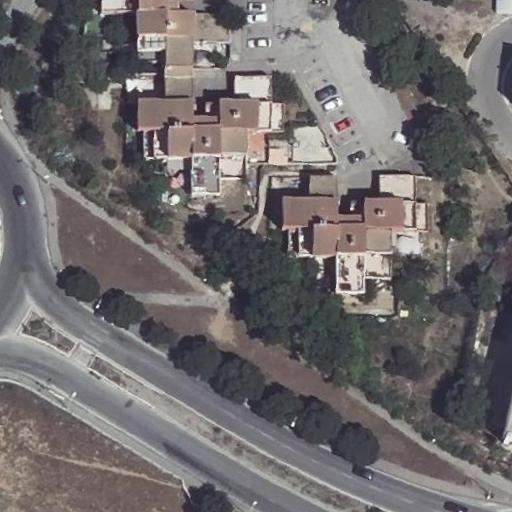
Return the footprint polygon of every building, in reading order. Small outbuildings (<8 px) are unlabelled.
[(160,0),(98,0),(98,17),(134,18),(133,63),(160,64),(159,82),(189,83),(189,44),(224,45),(225,18),(171,17),(160,17),(160,0)] [(171,17),(170,0),(160,0),(160,17),(171,17)] [(189,83),(159,82),(159,107),(133,106),(133,135),(142,135),(141,165),(188,166),(187,197),(217,198),(217,178),(241,179),(242,134),(281,134),(282,108),(267,107),(267,79),(231,78),(230,107),(218,107),(218,127),(218,137),(188,136),(188,126),(189,83)] [(218,137),(218,127),(188,126),(188,136),(218,137)] [(335,234),(335,221),(334,178),(307,179),(308,207),(284,207),(283,235),(289,236),(288,262),(335,263),(335,297),(361,298),(361,282),(387,283),(387,235),(427,236),(428,207),(414,207),(415,181),(380,180),(378,208),(362,207),(362,222),(362,235),(335,234)] [(362,222),(335,221),(335,234),(362,235),(362,222)] [(511,388),(500,440),(501,440),(511,442),(511,388)]
